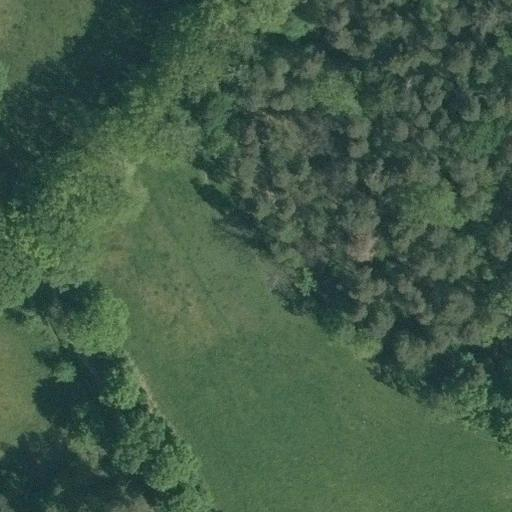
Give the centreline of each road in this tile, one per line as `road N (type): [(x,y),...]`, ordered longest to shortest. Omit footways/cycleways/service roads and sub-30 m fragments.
road 1 (track): [(239,0),(116,151),(21,236)]
road 2 (track): [(168,511),(21,236)]
